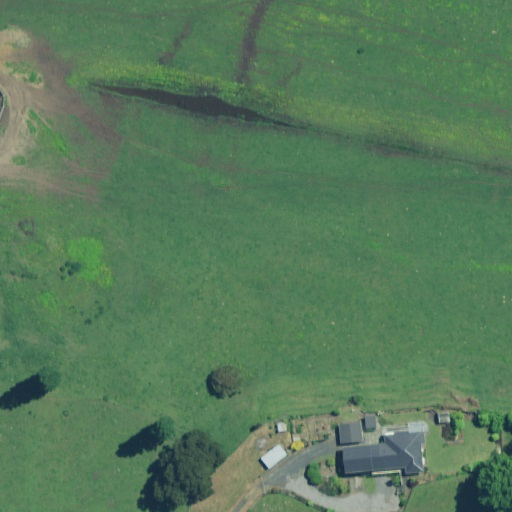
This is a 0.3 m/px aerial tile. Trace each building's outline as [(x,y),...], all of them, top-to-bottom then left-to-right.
[(451,411),(438,414),(440,425),(454,422),(451,411)] [(378,414),(367,414),(368,429),(378,428),(378,414)] [(325,439),(321,417),(303,420),(307,442),(325,439)] [(281,419),(270,425),(276,436),(287,430),(281,419)] [(362,442),(361,423),(343,424),(343,443),(362,442)] [(343,448),(346,474),(373,472),(374,475),(407,472),(407,475),(426,474),(424,448),(427,447),(426,432),(411,433),(411,431),(397,432),(397,435),(388,436),(388,444),(343,448)] [(288,455),(279,445),(262,458),(271,469),(288,455)]
